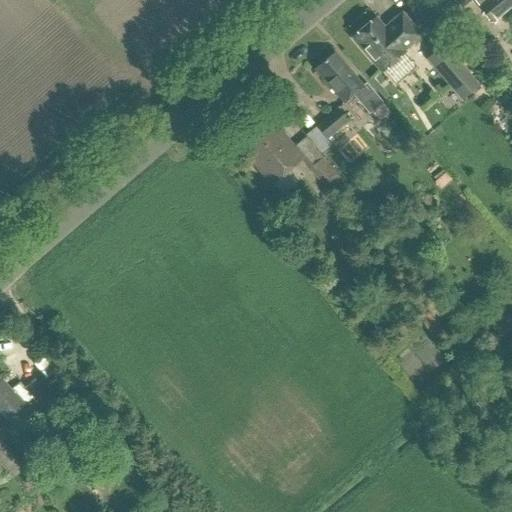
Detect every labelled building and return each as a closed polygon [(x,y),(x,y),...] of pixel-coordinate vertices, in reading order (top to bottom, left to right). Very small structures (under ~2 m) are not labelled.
[(470,0),(474,0),(493,22),(511,5),(511,0),(456,0),(462,7),(470,0)] [(352,39),(381,73),(405,52),(404,51),(422,36),(402,13),(384,28),(376,18),(352,39)] [(445,43),(428,58),(464,100),(482,84),(445,43)] [(351,97),(368,116),(383,103),(366,83),(363,86),(335,53),(315,70),(343,104),(351,97)] [(260,115),(234,135),(251,155),(247,157),(271,186),(304,157),(280,131),(276,134),(260,115)] [(0,377),(0,411),(6,419),(21,436),(37,422),(22,406),(23,405),(11,390),(2,380),(0,377)] [(35,380),(25,389),(32,397),(40,406),(50,397),(35,380)] [(81,477),(69,486),(88,510),(99,500),(81,477)]
